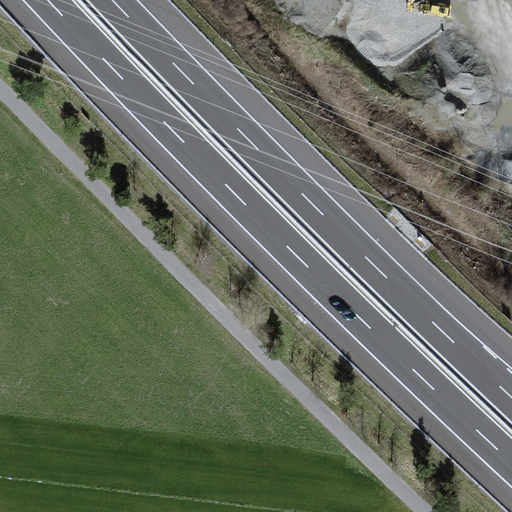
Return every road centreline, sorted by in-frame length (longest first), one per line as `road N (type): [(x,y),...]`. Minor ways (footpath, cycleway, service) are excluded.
road 1 (motorway): [(49,0),(511,462)]
road 2 (unclassified): [(0,87),(426,511)]
road 3 (motorway): [(511,396),(113,0)]
